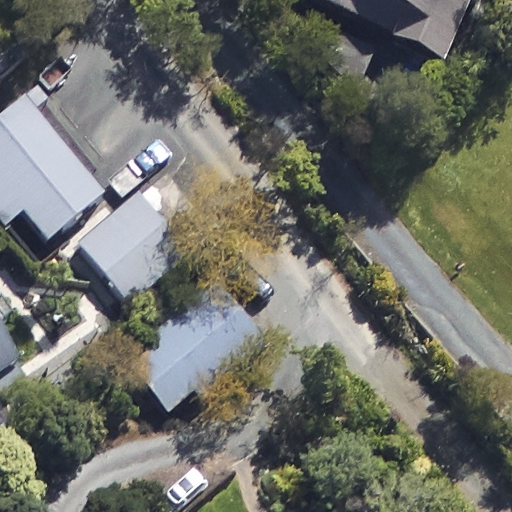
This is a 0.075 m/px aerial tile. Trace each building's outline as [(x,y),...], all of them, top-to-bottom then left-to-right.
[(294,0),(294,2),(436,69),(468,0),(294,0)] [(96,199),(16,105),(0,119),(0,227),(15,215),(42,246),(96,199)] [(179,257),(132,202),(74,252),(121,306),(179,257)] [(256,345),(213,291),(121,364),(164,418),(256,345)] [(0,333),(12,324),(0,308),(0,379),(8,372),(0,362),(0,333)]
